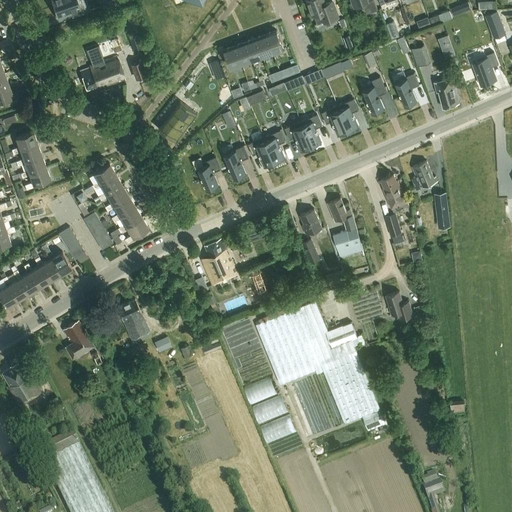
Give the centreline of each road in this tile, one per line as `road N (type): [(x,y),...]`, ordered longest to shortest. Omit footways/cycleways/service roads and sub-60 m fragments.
road 1 (tertiary): [(184,235),(511,99)]
road 2 (residential): [(184,235),(146,140),(52,90),(11,0)]
road 3 (tertiary): [(0,341),(184,235)]
